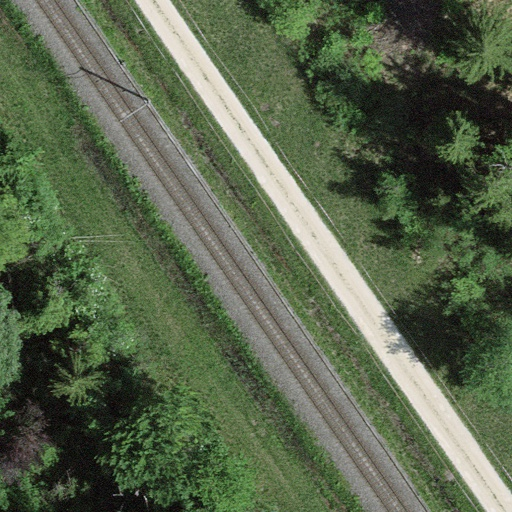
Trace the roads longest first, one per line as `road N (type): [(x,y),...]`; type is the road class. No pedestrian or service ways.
road 1 (track): [(510,511),(156,0)]
road 2 (track): [(300,511),(0,73)]
